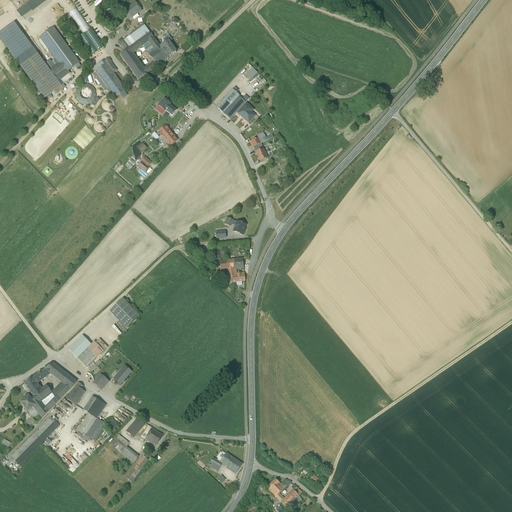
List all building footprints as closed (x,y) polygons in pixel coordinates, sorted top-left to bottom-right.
[(22,17),(31,10),(26,3),(16,10),(22,17)] [(138,5),(125,13),(130,22),(143,13),(138,5)] [(90,29),(77,8),(69,13),(83,34),(90,29)] [(32,48),(14,23),(0,33),(0,38),(16,60),(32,48)] [(123,41),(129,49),(129,48),(150,33),(145,26),(124,41),(123,41)] [(57,27),(45,37),(64,62),(53,70),(40,53),(21,68),(45,98),(64,83),(58,75),(66,69),(69,72),(83,61),(57,27)] [(150,33),(129,48),(133,54),(142,47),(154,62),(157,67),(169,58),(160,47),(153,38),(150,33)] [(124,49),(126,51),(129,49),(123,41),(124,41),(121,39),(118,41),(118,44),(120,46),(122,46),(124,49)] [(165,43),(160,47),(169,58),(176,52),(169,43),(168,41),(165,43)] [(138,81),(148,74),(144,69),(133,54),(129,48),(129,49),(126,51),(120,55),(138,81)] [(107,64),(97,72),(116,97),(125,90),(107,64)] [(255,76),(256,78),(259,75),(249,64),(240,72),(249,81),(255,76)] [(150,65),(144,69),(148,74),(153,70),(150,65)] [(97,94),(99,95),(101,95),(102,94),(103,93),(104,91),(103,89),(102,88),(101,87),(99,87),(97,88),(96,89),(96,91),(96,93),(97,94)] [(234,102),(240,96),(237,94),(233,90),(232,90),(216,107),(223,114),(234,102)] [(236,104),(241,108),(249,99),(244,95),(241,98),(236,104)] [(158,106),(165,112),(166,111),(170,105),(171,104),(164,98),(158,106)] [(106,109),(108,110),(110,109),(112,108),(112,106),(112,103),(111,102),(109,100),(107,100),(105,101),(103,102),(103,104),(103,106),(104,108),(106,109)] [(229,120),(241,108),(236,104),(234,102),(223,114),(229,120)] [(246,103),(237,113),(248,123),(249,124),(254,118),(256,116),(252,113),(254,110),(246,103)] [(170,105),(166,111),(172,116),(177,111),(170,105)] [(182,127),(188,120),(183,116),(178,123),(182,127)] [(250,126),(257,121),(254,118),(249,124),(248,123),(247,124),(250,126)] [(169,131),(164,125),(157,130),(158,131),(155,133),(159,138),(162,136),(163,137),(166,134),(166,133),(169,131)] [(173,136),(169,131),(166,133),(166,134),(163,137),(162,136),(159,138),(160,140),(163,138),(167,141),(173,136)] [(153,141),(148,134),(144,137),(147,140),(148,139),(151,143),(153,141)] [(265,135),(258,138),(261,144),(267,141),(265,136),(265,135)] [(177,140),(173,136),(167,141),(163,138),(160,140),(164,144),(166,143),(167,144),(166,145),(167,146),(166,146),(168,148),(169,148),(171,147),(171,146),(174,144),(173,144),(174,143),(174,142),(177,140)] [(258,138),(250,142),(253,148),(261,144),(258,138)] [(256,153),(260,162),(268,158),(263,149),(256,153)] [(144,172),(152,163),(144,156),(137,165),(144,172)] [(51,157),(51,167),(60,167),(60,157),(51,157)] [(130,168),(135,164),(130,160),(126,164),(130,168)] [(224,225),(230,227),(232,220),(227,218),(224,225)] [(246,225),(236,222),(234,226),(235,227),(233,232),(243,236),(244,232),(243,231),(246,225)] [(243,259),(226,261),(228,271),(236,270),(244,269),(243,259)] [(237,274),(236,270),(228,271),(229,284),(236,283),(242,282),(245,282),(244,273),(237,274)] [(123,299),(109,312),(126,329),(139,317),(123,299)] [(83,337),(68,350),(86,368),(103,352),(95,344),(94,343),(91,345),(83,337)] [(95,344),(103,352),(107,348),(99,340),(95,344)] [(105,365),(99,360),(90,369),(96,374),(105,365)] [(77,382),(53,364),(38,374),(41,379),(42,380),(51,374),(62,383),(53,392),(55,396),(54,397),(55,398),(58,402),(77,382)] [(125,367),(114,379),(120,384),(131,372),(125,367)] [(58,402),(55,398),(45,408),(41,403),(52,394),(46,386),(41,390),(36,383),(41,379),(38,374),(24,384),(33,396),(30,398),(36,406),(34,408),(38,414),(42,419),(58,402)] [(97,376),(90,384),(99,390),(100,389),(105,383),(97,376)] [(106,381),(105,383),(100,389),(104,392),(110,385),(106,381)] [(76,386),(67,399),(76,405),(85,392),(80,388),(76,386)] [(28,413),(34,408),(36,406),(30,398),(29,396),(20,403),(28,413)] [(105,406),(92,397),(84,410),(89,414),(96,419),(105,406)] [(38,414),(34,408),(28,413),(32,419),(38,414)] [(84,437),(96,419),(89,414),(76,432),(84,437)] [(59,426),(51,418),(11,457),(20,466),(59,426)] [(36,424),(32,419),(27,423),(31,429),(36,424)] [(99,420),(88,437),(95,442),(106,425),(99,420)] [(137,420),(126,432),(133,437),(136,435),(144,425),(137,420)] [(111,421),(110,421),(109,422),(108,423),(107,424),(107,426),(107,427),(107,428),(108,429),(109,430),(110,431),(112,431),(113,431),(114,430),(116,430),(116,428),(117,427),(117,426),(117,424),(116,423),(115,422),(114,421),(113,421),(111,421)] [(151,429),(145,440),(156,446),(163,436),(151,429)] [(120,435),(111,446),(122,454),(120,456),(127,462),(128,460),(134,464),(140,457),(130,450),(133,446),(120,435)] [(220,470),(223,463),(229,453),(227,451),(224,454),(222,453),(219,459),(213,455),(211,460),(213,462),(213,467),(220,470)] [(229,453),(223,463),(238,472),(244,462),(229,453)] [(149,461),(144,457),(126,479),(131,483),(149,461)] [(315,475),(311,480),(316,484),(320,479),(315,475)] [(221,476),(217,480),(221,484),(225,480),(221,476)] [(278,478),(271,484),(269,486),(282,502),(286,499),(281,492),(289,485),(286,482),(283,484),(278,478)] [(296,488),(286,498),(292,504),(302,495),(296,488)]
